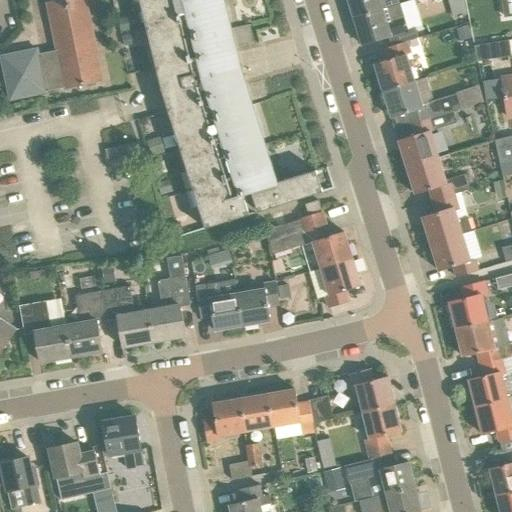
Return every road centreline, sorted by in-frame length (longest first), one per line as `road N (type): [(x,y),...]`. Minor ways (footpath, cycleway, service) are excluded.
road 1 (residential): [(407,322),(366,189),(362,143),(314,0)]
road 2 (residential): [(160,382),(407,322)]
road 3 (residential): [(463,511),(424,355),(407,322)]
road 4 (residential): [(0,413),(160,382)]
road 5 (residential): [(188,511),(160,382)]
